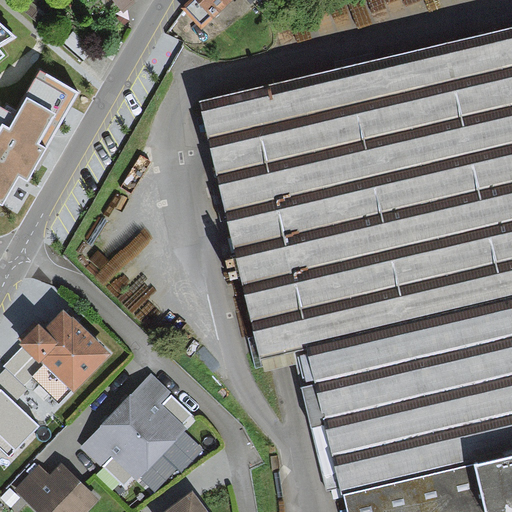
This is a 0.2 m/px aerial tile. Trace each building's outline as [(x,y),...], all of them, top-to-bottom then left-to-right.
[(107,0),(124,18),(145,0),(107,0)] [(189,0),(191,2),(211,23),(213,25),(239,0),(189,0)] [(211,23),(191,2),(181,11),(201,33),(211,23)] [(511,20),(200,92),(234,240),(226,242),(228,252),(237,250),(237,253),(229,255),(230,262),(239,260),(259,348),(292,340),(326,488),(343,484),(349,511),(481,511),(511,505),(511,20)] [(0,47),(17,38),(0,23),(0,47)] [(94,51),(73,33),(64,44),(85,62),(94,51)] [(28,182),(78,93),(40,71),(16,114),(0,105),(0,200),(4,203),(18,177),(28,182)] [(104,358),(62,316),(28,350),(44,365),(32,377),(59,403),(104,358)] [(151,370),(117,404),(166,447),(186,423),(163,399),(171,390),(151,370)] [(0,448),(10,459),(45,424),(1,380),(0,381),(0,448)] [(139,477),(166,447),(117,404),(81,444),(101,463),(111,452),(139,477)] [(14,486),(41,511),(85,511),(100,495),(62,460),(52,471),(39,459),(14,486)] [(212,511),(193,485),(156,511),(212,511)]
